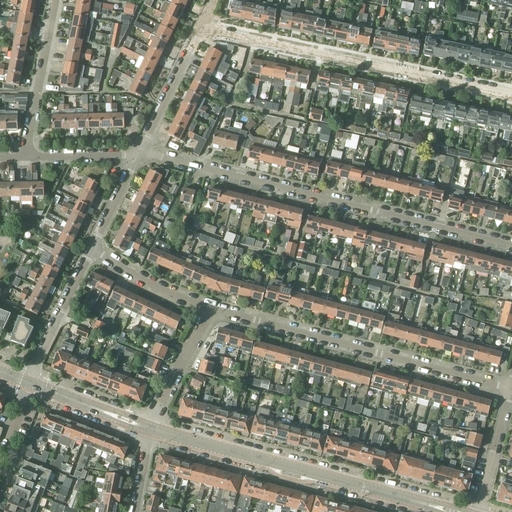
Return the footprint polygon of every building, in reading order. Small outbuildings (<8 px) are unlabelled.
[(77,0),(77,5),(100,9),(101,4),(96,3),(96,0),(77,0)] [(146,0),(144,5),(151,9),(154,0),(146,0)] [(186,0),(173,0),(171,6),(183,12),(188,1),(186,0)] [(231,0),(230,1),(227,14),(230,15),(230,17),(231,17),(231,18),(236,19),(237,18),(241,19),(245,0),(231,0)] [(245,0),(241,19),(245,20),(245,21),(252,23),(255,7),(248,6),(249,0),(245,0)] [(268,0),(267,6),(263,24),(268,25),(267,26),(273,27),(274,26),(275,26),(279,7),(272,5),(273,1),(268,0)] [(500,13),(498,19),(503,20),(506,9),(511,9),(511,0),(502,0),(501,7),(501,8),(500,13)] [(22,1),(20,13),(33,16),(33,14),(36,15),(37,9),(35,8),(35,4),(22,1)] [(296,6),(291,29),(295,30),(295,32),(301,33),(305,18),(298,16),(301,2),(297,1),(296,6)] [(413,12),(418,13),(421,3),(415,2),(413,12)] [(164,3),(159,13),(162,14),(166,16),(178,22),(183,12),(171,6),(164,3)] [(428,5),(421,3),(418,13),(425,15),(428,5)] [(132,16),(133,15),(134,6),(133,5),(126,4),(124,14),(132,16)] [(77,5),(75,16),(93,20),(96,21),(97,14),(99,14),(100,9),(77,5)] [(255,7),(252,23),(259,24),(259,23),(263,24),(267,6),(263,5),(263,9),(255,7)] [(283,7),(279,27),(280,27),(280,29),(286,30),(286,28),(291,29),(296,6),(291,6),(291,8),(283,7)] [(340,15),(335,39),(339,40),(339,41),(346,43),(349,27),(348,27),(348,25),(343,24),(346,10),(341,9),(341,11),(340,15)] [(305,18),(301,33),(308,35),(309,33),(313,34),(318,11),(314,10),(313,13),(306,12),(305,18)] [(318,11),(313,34),(317,35),(317,36),(324,38),(327,22),(320,21),(322,11),(318,11)] [(8,18),(7,23),(31,28),(33,16),(20,13),(15,12),(14,19),(8,18)] [(156,12),(154,16),(159,18),(164,20),(161,27),(173,33),(178,22),(166,16),(162,14),(159,13),(156,12)] [(463,12),(461,21),(471,22),(475,23),(477,23),(478,18),(468,13),(463,12)] [(327,22),(324,38),(331,39),(331,38),(335,39),(340,15),(336,14),(334,22),(333,22),(333,24),(327,22)] [(349,27),(346,43),(353,44),(353,43),(357,44),(362,20),(363,20),(364,15),(359,14),(357,24),(356,24),(355,28),(349,27)] [(75,16),(72,28),(90,32),(91,32),(93,20),(75,16)] [(487,17),(481,16),(480,16),(478,24),(479,24),(478,27),(485,28),(487,17)] [(377,29),(373,47),(374,47),(374,49),(380,50),(380,48),(385,49),(390,25),(391,20),(387,19),(387,22),(386,21),(384,30),(377,29)] [(362,20),(357,44),(362,44),(361,46),(367,47),(368,46),(369,46),(372,32),(364,30),(366,21),(363,20),(362,20)] [(7,23),(6,28),(12,29),(11,36),(15,37),(28,39),(31,28),(7,23)] [(143,25),(140,30),(146,33),(151,35),(156,38),(168,43),(173,33),(161,27),(156,25),(154,30),(148,28),(143,25)] [(390,25),(385,49),(389,50),(388,52),(395,53),(400,32),(393,31),(394,26),(390,25)] [(69,32),(67,38),(70,39),(70,40),(83,43),(88,43),(90,32),(72,28),(71,32),(69,32)] [(400,32),(395,53),(402,54),(403,53),(407,54),(412,30),(408,29),(407,34),(400,32)] [(412,30),(407,54),(411,55),(411,56),(417,57),(417,56),(418,56),(421,42),(414,41),(415,37),(417,31),(412,30)] [(426,39),(423,53),(434,56),(439,33),(436,32),(434,41),(426,39)] [(439,33),(434,56),(445,58),(448,44),(443,43),(443,40),(442,39),(444,33),(439,33)] [(15,37),(13,49),(26,51),(28,39),(15,37)] [(123,39),(116,37),(113,48),(118,49),(123,39)] [(460,46),(456,60),(468,63),(471,49),(465,47),(465,46),(465,45),(465,43),(466,38),(462,37),(460,43),(460,46)] [(156,38),(150,48),(162,54),(168,43),(156,38)] [(70,40),(68,52),(81,54),(83,43),(70,40)] [(126,41),(123,48),(128,51),(132,44),(126,41)] [(471,49),(468,63),(479,65),(484,42),(480,41),(478,50),(471,49)] [(493,53),(490,68),(501,70),(506,47),(508,42),(503,41),(500,55),(493,53)] [(484,42),(479,65),(490,68),(493,53),(486,52),(488,43),(484,42)] [(214,50),(222,54),(227,50),(228,46),(228,45),(217,43),(214,50)] [(448,44),(445,58),(456,60),(460,46),(456,45),(448,44)] [(506,47),(501,70),(511,72),(511,52),(510,52),(511,48),(506,47)] [(130,52),(128,51),(123,48),(121,53),(128,56),(130,52)] [(137,49),(135,54),(141,57),(145,59),(157,65),(162,54),(150,48),(148,54),(137,49)] [(13,49),(11,60),(24,63),(26,51),(13,49)] [(210,49),(204,60),(216,66),(221,68),(226,70),(228,66),(229,65),(224,63),(219,61),(222,54),(214,50),(210,49)] [(68,52),(65,64),(78,66),(81,54),(68,52)] [(138,61),(135,67),(140,70),(152,76),(157,65),(145,59),(141,57),(138,62),(138,61)] [(11,60),(9,72),(21,75),(24,63),(11,60)] [(204,60),(199,71),(211,77),(214,71),(225,76),(228,71),(226,70),(221,68),(216,66),(204,60)] [(251,60),(249,73),(261,76),(263,63),(251,60)] [(260,81),(259,82),(271,85),(275,65),(263,63),(261,76),(260,81)] [(65,64),(63,75),(81,79),(84,67),(78,66),(65,64)] [(275,65),(271,85),(283,87),(284,81),(287,68),(275,65)] [(287,68),(284,81),(290,82),(288,93),(294,94),(299,70),(287,68)] [(94,81),(100,82),(103,71),(96,70),(94,81)] [(112,70),(109,75),(120,80),(126,83),(123,89),(128,91),(130,91),(141,97),(147,87),(135,81),(130,78),(125,76),(123,75),(112,70)] [(137,77),(135,81),(147,87),(152,76),(140,70),(137,77)] [(299,70),(294,94),(298,95),(301,84),(308,86),(311,73),(299,70)] [(199,71),(194,82),(216,92),(218,87),(213,85),(208,82),(211,77),(199,71)] [(9,72),(6,84),(19,87),(21,75),(9,72)] [(231,72),(228,78),(236,81),(238,76),(233,73),(232,73),(231,72)] [(320,73),(316,91),(320,92),(319,93),(327,95),(329,87),(331,74),(326,73),(325,74),(320,73)] [(331,74),(329,87),(340,90),(342,78),(337,76),(337,75),(331,74)] [(63,75),(61,87),(69,89),(68,92),(81,92),(83,85),(88,86),(89,80),(81,79),(63,75)] [(338,98),(337,102),(348,104),(349,104),(350,99),(349,99),(354,79),(348,77),(348,79),(342,78),(340,90),(338,98)] [(354,79),(349,99),(350,99),(356,101),(355,109),(359,110),(365,82),(359,81),(360,80),(354,79)] [(254,80),(253,86),(252,86),(250,96),(255,97),(257,87),(258,81),(254,80)] [(194,82),(189,92),(201,98),(201,97),(204,92),(208,94),(213,97),(216,92),(194,82)] [(365,82),(359,110),(363,111),(364,104),(371,106),(373,97),(376,83),(370,82),(370,83),(365,82)] [(376,83),(373,97),(384,99),(387,87),(382,86),(382,85),(376,83)] [(383,106),(382,113),(386,113),(387,108),(393,109),(394,109),(398,88),(392,87),(392,88),(387,87),(384,99),(384,100),(383,106)] [(393,109),(393,111),(401,112),(400,116),(404,117),(409,92),(404,91),(404,89),(398,88),(394,109),(393,109)] [(189,92),(184,103),(196,108),(200,111),(204,113),(205,113),(207,109),(202,107),(203,106),(206,100),(201,97),(201,98),(189,92)] [(409,111),(408,115),(419,117),(420,113),(423,99),(412,97),(409,111)] [(420,113),(419,117),(431,120),(432,116),(432,115),(434,102),(423,99),(420,113)] [(434,102),(432,115),(432,116),(439,117),(436,128),(441,129),(443,118),(446,104),(434,102)] [(184,103),(178,114),(190,119),(196,122),(199,116),(202,117),(204,113),(200,111),(196,108),(184,103)] [(443,118),(441,129),(445,130),(446,124),(453,125),(454,120),(456,106),(446,104),(443,118)] [(52,117),(52,123),(52,130),(65,130),(64,116),(64,112),(64,105),(58,106),(58,112),(52,112),(52,117)] [(83,116),(76,116),(77,129),(88,129),(88,116),(88,111),(88,105),(83,105),(83,110),(83,116)] [(106,115),(100,115),(100,129),(113,129),(113,105),(106,105),(106,115)] [(117,105),(113,105),(113,129),(125,128),(125,125),(125,115),(123,115),(117,115),(117,105)] [(218,117),(223,108),(218,106),(214,115),(218,117)] [(454,120),(453,125),(453,124),(460,126),(458,135),(462,136),(463,134),(462,134),(465,122),(468,109),(456,106),(454,120)] [(233,110),(227,109),(225,117),(231,119),(233,110)] [(465,122),(462,134),(463,134),(467,135),(468,128),(475,129),(476,125),(479,111),(468,109),(465,122)] [(125,115),(125,125),(133,125),(133,117),(133,110),(123,110),(123,115),(125,115)] [(93,111),(88,111),(88,116),(88,129),(100,129),(100,115),(93,115),(93,111)] [(476,125),(475,129),(482,131),(481,138),(485,139),(485,137),(487,127),(490,113),(479,111),(476,125)] [(18,112),(6,113),(6,131),(18,130),(18,112)] [(487,127),(485,137),(489,138),(490,134),(497,135),(498,130),(501,116),(490,113),(487,127)] [(173,124),(185,130),(192,134),(197,123),(196,122),(190,119),(178,114),(173,124)] [(69,116),(64,116),(65,130),(77,129),(76,116),(69,116)] [(278,118),(267,116),(264,120),(273,130),(279,123),(274,122),(278,118)] [(511,118),(501,116),(498,130),(505,131),(503,141),(507,142),(509,132),(511,120),(511,118)] [(207,128),(212,130),(216,122),(211,120),(207,128)] [(256,125),(252,120),(245,127),(249,132),(256,125)] [(173,124),(168,135),(180,141),(184,143),(187,137),(202,144),(204,140),(197,136),(195,135),(192,134),(185,130),(173,124)] [(312,133),(321,135),(323,125),(314,124),(312,133)] [(331,128),(323,126),(321,135),(329,137),(331,128)] [(387,138),(389,129),(388,129),(387,132),(380,131),(381,127),(379,127),(377,136),(387,138)] [(228,130),(224,148),(236,151),(237,147),(243,148),(245,139),(246,138),(247,133),(229,128),(228,130)] [(215,132),(212,145),(224,148),(228,130),(224,129),(223,134),(215,132)] [(389,129),(387,138),(399,141),(400,136),(389,133),(390,129),(389,129)] [(414,144),(415,139),(416,133),(412,132),(410,138),(404,137),(403,142),(414,144)] [(243,148),(243,149),(249,151),(247,159),(259,161),(263,146),(252,143),(252,141),(247,137),(246,138),(245,139),(243,148)] [(437,144),(436,149),(436,150),(447,152),(448,146),(437,144)] [(263,146),(259,161),(271,164),(275,149),(263,146)] [(275,149),(271,164),(282,167),(286,152),(287,148),(283,147),(282,151),(275,149)] [(286,152),(282,167),(294,170),(298,155),(298,154),(299,150),(288,147),(287,152),(286,152)] [(458,157),(469,160),(470,153),(459,150),(458,157)] [(435,162),(440,163),(441,156),(429,153),(428,160),(436,161),(435,162)] [(480,161),(491,164),(493,155),(481,153),(480,161)] [(298,155),(294,170),(306,173),(310,157),(298,155)] [(493,155),(491,164),(491,163),(495,164),(502,166),(503,160),(496,159),(497,156),(493,155)] [(453,159),(441,156),(440,163),(444,164),(444,163),(454,165),(454,162),(453,159)] [(310,157),(306,173),(318,176),(322,160),(314,159),(310,157)] [(329,158),(325,174),(337,177),(340,164),(341,161),(329,158)] [(351,169),(348,180),(360,183),(363,170),(364,165),(353,162),(351,169)] [(470,170),(481,173),(483,166),(471,163),(470,170)] [(340,164),(337,177),(348,180),(351,169),(344,167),(344,165),(343,165),(340,164)] [(4,184),(0,184),(0,197),(9,198),(9,185),(9,166),(5,166),(5,173),(4,173),(4,184)] [(12,166),(9,166),(9,185),(9,198),(21,198),(20,184),(14,184),(14,172),(12,172),(12,166)] [(27,184),(20,184),(21,198),(32,197),(32,184),(32,166),(28,166),(28,172),(27,172),(27,184)] [(35,166),(32,166),(32,184),(32,197),(44,197),(44,184),(37,184),(37,172),(35,172),(35,166)] [(485,173),(493,175),(495,168),(483,166),(481,173),(485,173)] [(150,171),(144,183),(156,189),(162,177),(166,179),(169,171),(156,168),(154,173),(150,171)] [(363,170),(360,183),(372,186),(374,175),(367,173),(368,171),(363,170)] [(374,175),(372,186),(383,189),(387,176),(382,175),(381,176),(380,176),(374,175)] [(387,176),(383,189),(395,191),(398,181),(391,179),(391,177),(387,176)] [(398,181),(395,191),(407,194),(411,178),(406,177),(405,182),(398,181)] [(81,184),(79,189),(84,191),(96,197),(101,186),(89,180),(85,178),(81,184)] [(411,178),(407,194),(418,197),(421,186),(421,187),(423,181),(411,178)] [(433,188),(430,200),(442,203),(445,192),(447,185),(435,182),(433,188)] [(144,183),(139,193),(151,199),(156,201),(161,203),(163,200),(164,198),(154,193),(156,189),(144,183)] [(169,191),(175,194),(178,188),(172,185),(169,191)] [(421,186),(418,197),(430,200),(433,188),(429,187),(428,188),(421,187),(421,186)] [(210,188),(207,199),(208,200),(208,202),(213,203),(212,210),(217,211),(218,204),(219,204),(222,192),(210,188)] [(183,189),(180,202),(187,204),(192,205),(196,192),(183,189)] [(452,191),(447,209),(459,212),(463,196),(464,193),(452,190),(452,191)] [(81,196),(78,202),(90,208),(96,197),(84,191),(81,196)] [(222,192),(219,204),(223,205),(223,203),(224,203),(231,205),(234,194),(222,192)] [(139,193),(134,204),(146,209),(151,199),(139,193)] [(234,194),(231,205),(238,207),(237,209),(242,210),(246,197),(234,194)] [(463,196),(459,212),(471,215),(475,199),(463,196)] [(246,197),(242,210),(246,211),(247,209),(248,210),(253,211),(254,211),(257,200),(246,197)] [(475,199),(471,215),(483,218),(487,202),(475,199)] [(253,211),(252,218),(264,221),(265,216),(266,216),(269,203),(257,200),(254,211),(253,211)] [(66,203),(63,207),(73,212),(85,218),(90,208),(78,202),(76,207),(75,207),(66,203)] [(487,202),(483,218),(494,220),(497,210),(498,204),(487,202)] [(269,203),(266,216),(270,217),(271,215),(278,217),(281,206),(269,203)] [(134,204),(129,215),(141,220),(145,222),(150,225),(153,220),(147,217),(147,218),(143,216),(146,209),(134,204)] [(15,206),(10,206),(10,216),(19,215),(19,211),(15,211),(15,206)] [(281,206),(278,217),(285,219),(284,221),(288,222),(289,222),(292,209),(281,206)] [(63,207),(61,213),(70,217),(71,217),(68,223),(80,229),(85,218),(73,212),(63,207)] [(288,222),(287,226),(299,229),(301,223),(303,212),(292,209),(289,222),(288,222)] [(497,210),(494,220),(506,223),(508,213),(497,210)] [(48,213),(45,219),(51,222),(54,216),(48,213)] [(129,215),(124,225),(135,231),(141,234),(144,227),(149,230),(151,225),(150,225),(145,222),(141,220),(129,215)] [(194,215),(191,226),(197,229),(199,223),(201,217),(194,215)] [(306,229),(305,234),(317,237),(318,233),(317,233),(320,220),(309,217),(306,228),(306,229)] [(45,219),(42,224),(44,225),(53,229),(58,232),(63,234),(75,240),(80,229),(68,223),(65,229),(55,225),(55,224),(51,222),(45,219)] [(31,225),(21,220),(18,227),(28,231),(31,225)] [(202,224),(199,223),(197,229),(210,233),(212,227),(214,223),(206,220),(205,225),(202,224)] [(320,220),(317,233),(318,233),(322,234),(322,232),(329,234),(332,223),(320,220)] [(173,224),(165,221),(162,228),(170,232),(173,224)] [(332,223),(329,234),(337,236),(336,238),(341,239),(344,226),(332,223)] [(44,225),(42,230),(54,236),(51,242),(57,245),(69,251),(75,240),(63,234),(58,232),(53,229),(44,225)] [(124,225),(118,236),(130,242),(135,231),(124,225)] [(182,235),(185,228),(177,225),(174,232),(182,235)] [(344,226),(341,239),(345,240),(346,238),(353,240),(355,229),(344,226)] [(353,240),(351,246),(363,249),(364,245),(367,232),(355,229),(353,240)] [(233,245),(234,242),(236,236),(227,232),(223,241),(232,245),(233,244),(233,245)] [(367,232),(364,245),(369,246),(369,244),(376,246),(379,235),(367,232)] [(379,235),(376,246),(383,248),(383,250),(387,251),(390,238),(379,235)] [(118,236),(113,247),(125,253),(128,246),(132,249),(137,252),(138,250),(140,247),(134,244),(130,242),(118,236)] [(214,247),(216,240),(209,237),(207,244),(214,247)] [(387,251),(392,252),(392,250),(399,252),(402,241),(390,238),(387,251)] [(156,240),(148,260),(159,265),(165,251),(167,245),(156,240)] [(402,241),(399,252),(407,254),(406,256),(410,256),(414,244),(402,241)] [(286,249),(282,248),(280,255),(294,258),(297,245),(288,243),(286,249)] [(40,244),(37,249),(42,251),(48,254),(52,256),(64,262),(69,251),(57,245),(54,251),(40,244)] [(410,256),(409,260),(422,263),(426,247),(414,244),(410,256)] [(433,245),(429,261),(441,263),(445,247),(433,245)] [(300,246),(297,259),(305,261),(308,248),(300,246)] [(145,257),(148,251),(140,247),(137,253),(145,257)] [(445,247),(441,263),(452,266),(454,261),(456,250),(445,247)] [(452,266),(452,267),(464,270),(464,269),(465,265),(468,253),(456,250),(454,261),(452,266)] [(165,251),(159,265),(171,270),(175,259),(177,256),(165,251)] [(465,265),(464,269),(476,272),(480,256),(468,253),(465,265)] [(188,261),(182,275),(192,279),(197,269),(198,265),(192,262),(194,257),(189,255),(187,260),(188,261)] [(50,260),(47,266),(59,272),(64,262),(52,256),(50,260)] [(175,259),(171,270),(182,275),(188,261),(187,260),(177,256),(175,259)] [(480,256),(476,272),(487,275),(491,259),(480,256)] [(197,269),(192,279),(203,284),(209,270),(211,264),(200,259),(198,265),(197,269)] [(491,259),(487,275),(499,278),(503,262),(491,259)] [(511,264),(503,262),(499,278),(500,278),(510,281),(511,274),(511,264)] [(305,273),(310,274),(312,267),(300,265),(299,269),(306,271),(305,273)] [(47,266),(42,277),(53,283),(59,272),(47,266)] [(29,271),(29,270),(21,267),(17,276),(24,280),(27,275),(29,271)] [(219,278),(215,290),(221,293),(221,291),(227,292),(232,277),(234,270),(223,267),(220,275),(219,278)] [(322,275),(333,278),(334,271),(323,268),(323,270),(322,275)] [(209,270),(203,284),(209,286),(208,288),(215,290),(219,278),(220,275),(214,272),(209,270)] [(92,273),(86,285),(92,288),(87,298),(92,300),(93,301),(98,291),(104,279),(92,273)] [(254,284),(250,298),(262,302),(265,290),(266,290),(266,287),(259,285),(261,277),(257,276),(255,284),(254,284)] [(410,282),(404,280),(402,287),(408,288),(409,288),(417,290),(420,278),(412,276),(410,282)] [(42,277),(36,287),(48,293),(53,283),(42,277)] [(232,277),(227,292),(239,295),(242,284),(243,280),(232,277)] [(351,278),(346,277),(341,295),(347,297),(351,278)] [(16,278),(12,286),(17,288),(21,280),(16,278)] [(92,300),(86,313),(89,314),(97,302),(102,293),(102,292),(108,296),(114,284),(104,279),(98,291),(93,301),(92,300)] [(242,284),(239,295),(250,298),(254,284),(243,280),(242,284)] [(269,284),(265,298),(278,302),(282,287),(269,284)] [(420,291),(429,294),(431,287),(421,285),(420,291)] [(390,288),(382,286),(380,292),(388,294),(390,288)] [(36,287),(31,299),(43,304),(48,293),(36,287)] [(282,287),(278,302),(290,305),(294,290),(282,287)] [(116,288),(106,308),(114,311),(117,305),(121,307),(127,294),(116,288)] [(393,296),(400,298),(402,291),(395,289),(393,296)] [(11,295),(24,301),(26,296),(21,294),(14,290),(11,295)] [(294,290),(290,305),(301,308),(305,293),(294,290)] [(305,293),(301,308),(313,311),(317,297),(305,293)] [(127,294),(121,307),(131,312),(132,313),(138,299),(127,294)] [(418,295),(416,301),(413,315),(418,316),(422,296),(418,295)] [(317,297),(313,311),(324,314),(328,300),(317,297)] [(31,299),(25,310),(37,316),(43,304),(31,299)] [(138,299),(132,313),(138,316),(142,318),(149,304),(138,299)] [(328,300),(324,314),(336,317),(340,303),(328,300)] [(499,314),(511,317),(511,305),(502,302),(502,304),(499,314)] [(340,303),(336,317),(347,320),(351,306),(340,303)] [(363,309),(359,324),(370,327),(374,312),(375,306),(364,303),(362,309),(363,309)] [(149,304),(142,318),(146,320),(153,323),(160,309),(149,304)] [(469,306),(463,305),(461,314),(466,317),(467,311),(469,311),(470,306),(469,306)] [(351,306),(347,320),(359,324),(363,309),(362,309),(351,306)] [(160,309),(153,323),(160,326),(164,328),(171,314),(160,309)] [(0,338),(11,315),(0,310),(0,338)] [(374,312),(370,327),(382,330),(386,315),(374,312)] [(493,313),(492,318),(498,319),(496,326),(509,330),(511,330),(511,325),(511,317),(499,314),(493,313)] [(171,314),(164,328),(168,330),(174,333),(181,319),(171,314)] [(25,347),(34,329),(28,327),(30,322),(19,318),(12,335),(11,334),(11,335),(8,334),(6,340),(25,347)] [(386,323),(383,334),(395,338),(399,323),(394,321),(393,325),(386,323)] [(97,322),(94,330),(102,333),(105,325),(97,322)] [(399,323),(395,338),(406,341),(410,326),(399,323)] [(410,326),(406,341),(418,344),(422,329),(410,326)] [(78,328),(76,334),(87,339),(89,332),(78,328)] [(445,335),(441,350),(453,353),(457,339),(456,339),(458,333),(451,331),(451,329),(447,328),(445,335)] [(219,329),(215,345),(222,346),(226,348),(230,332),(219,329)] [(422,329),(418,344),(430,347),(434,332),(422,329)] [(506,341),(508,335),(496,330),(494,337),(506,341)] [(89,332),(87,339),(92,341),(95,335),(89,332)] [(230,332),(226,348),(227,348),(234,350),(238,351),(242,336),(230,332)] [(434,332),(430,347),(441,350),(445,335),(434,332)] [(242,336),(238,351),(242,352),(250,354),(254,339),(242,336)] [(457,339),(453,353),(464,356),(469,337),(465,336),(464,341),(457,339)] [(160,337),(158,343),(168,348),(171,341),(160,337)] [(469,337),(464,356),(476,359),(480,345),(472,343),(474,338),(469,337)] [(57,353),(52,367),(53,367),(52,369),(54,369),(53,370),(59,372),(60,371),(64,373),(70,357),(71,355),(74,347),(66,343),(63,342),(58,354),(57,353)] [(255,343),(251,358),(253,359),(262,361),(266,346),(255,343)] [(150,351),(148,355),(163,361),(167,350),(157,345),(154,352),(150,351)] [(480,345),(476,359),(487,363),(491,348),(480,345)] [(266,346),(262,361),(274,365),(278,349),(266,346)] [(491,348),(487,363),(499,366),(500,362),(506,363),(510,349),(504,347),(503,351),(491,348)] [(81,361),(75,377),(79,379),(79,380),(84,382),(85,381),(86,381),(92,366),(86,363),(87,360),(86,359),(90,349),(87,348),(84,352),(81,361)] [(126,348),(124,354),(123,353),(121,359),(123,360),(123,359),(124,359),(126,355),(134,359),(136,353),(133,351),(126,348)] [(278,349),(274,365),(285,368),(290,353),(278,349)] [(70,357),(64,373),(65,373),(64,374),(70,377),(70,375),(75,377),(81,361),(84,352),(80,351),(77,360),(70,357)] [(290,353),(285,368),(291,369),(292,365),(298,367),(301,356),(290,353)] [(209,354),(207,361),(222,365),(224,358),(209,354)] [(298,367),(297,371),(304,372),(309,374),(313,359),(301,356),(298,367)] [(157,374),(162,363),(149,358),(144,368),(157,374)] [(92,366),(86,381),(86,382),(86,383),(91,385),(92,384),(96,386),(102,370),(106,361),(102,359),(100,363),(98,368),(92,366)] [(102,370),(96,386),(101,387),(100,388),(106,390),(106,389),(107,390),(113,374),(107,372),(111,361),(106,359),(106,361),(102,370)] [(313,359),(309,374),(313,375),(320,377),(324,362),(313,359)] [(202,361),(199,374),(213,377),(214,378),(217,365),(213,364),(202,361)] [(324,362),(320,377),(328,379),(332,380),(336,365),(324,362)] [(336,365),(332,380),(336,381),(343,383),(347,368),(336,365)] [(113,374),(107,390),(108,390),(108,391),(113,393),(113,392),(118,394),(127,369),(124,367),(120,377),(113,374)] [(347,368),(343,383),(351,385),(355,386),(359,371),(347,368)] [(127,369),(118,394),(123,396),(122,397),(128,399),(128,398),(130,399),(136,383),(135,383),(129,380),(130,377),(129,376),(132,371),(127,369)] [(359,371),(355,386),(359,387),(360,384),(369,386),(372,375),(359,371)] [(375,371),(370,389),(382,392),(387,375),(375,371)] [(199,390),(201,386),(204,388),(206,379),(195,374),(190,386),(199,390)] [(136,383),(130,399),(133,400),(133,401),(141,404),(150,381),(148,381),(149,380),(137,375),(135,381),(137,381),(136,383)] [(387,375),(382,392),(393,395),(394,393),(398,378),(387,375)] [(252,386),(256,387),(258,381),(254,379),(253,380),(246,378),(245,384),(252,386)] [(398,378),(394,393),(405,396),(409,381),(398,378)] [(262,382),(260,388),(268,390),(270,382),(263,380),(262,382)] [(409,381),(405,396),(417,399),(421,384),(409,381)] [(421,384),(417,399),(429,402),(433,387),(421,384)] [(280,394),(288,396),(291,387),(286,385),(285,388),(282,387),(280,394)] [(433,387),(429,402),(441,405),(442,401),(445,390),(433,387)] [(445,390),(442,401),(448,403),(447,407),(452,408),(456,393),(445,390)] [(456,393),(452,408),(464,411),(468,397),(456,393)] [(179,411),(178,415),(179,415),(179,416),(181,416),(180,418),(187,419),(187,418),(191,419),(195,404),(197,398),(185,395),(183,402),(181,403),(180,406),(181,408),(180,411),(179,411)] [(303,395),(302,401),(311,404),(313,398),(303,395)] [(195,404),(191,419),(192,419),(193,421),(196,422),(198,421),(203,422),(209,397),(205,396),(202,406),(195,404)] [(209,397),(203,422),(207,424),(208,425),(212,426),(213,425),(214,425),(218,410),(211,408),(213,398),(209,397)] [(232,403),(226,428),(230,430),(230,431),(235,433),(236,431),(237,432),(241,416),(242,412),(236,410),(237,404),(236,404),(238,398),(233,397),(232,403)] [(468,397),(464,411),(475,415),(479,400),(468,397)] [(475,415),(474,417),(479,419),(480,416),(487,418),(491,403),(479,400),(475,415)] [(218,410),(214,425),(215,426),(216,427),(219,428),(221,427),(226,428),(232,403),(227,401),(224,411),(218,410)] [(351,405),(349,412),(359,415),(361,413),(363,407),(355,405),(354,406),(351,405)] [(241,416),(237,432),(238,432),(239,433),(242,434),(244,433),(249,435),(256,409),(251,408),(248,418),(241,416)] [(258,408),(251,433),(257,435),(257,436),(261,437),(262,436),(263,437),(268,421),(270,411),(264,409),(258,408)] [(282,414),(275,440),(280,441),(281,443),(284,444),(286,443),(287,443),(291,427),(293,422),(285,419),(287,410),(283,409),(282,414)] [(342,414),(335,412),(333,420),(340,421),(342,414)] [(41,428),(36,441),(46,445),(48,440),(57,417),(52,416),(53,415),(48,413),(48,414),(46,413),(41,428)] [(268,421),(263,437),(265,437),(265,438),(269,439),(270,438),(275,440),(282,414),(278,413),(276,418),(275,418),(274,422),(274,423),(268,421)] [(306,416),(298,446),(303,447),(304,449),(308,450),(309,449),(310,449),(314,434),(307,432),(312,416),(307,415),(307,416),(306,416)] [(291,427),(287,443),(288,443),(288,445),(292,446),(293,445),(298,446),(306,416),(305,416),(301,419),(299,425),(300,425),(299,429),(298,429),(291,427)] [(57,417),(48,440),(58,444),(67,421),(66,421),(67,420),(62,418),(62,419),(57,417)] [(68,422),(67,421),(62,436),(58,444),(68,448),(77,425),(72,423),(73,422),(69,420),(68,422)] [(77,425),(68,448),(73,450),(76,441),(82,444),(88,429),(87,429),(87,428),(82,426),(82,427),(77,425)] [(314,434),(310,449),(311,449),(312,451),(315,452),(317,451),(322,452),(329,427),(324,425),(321,435),(314,434)] [(340,441),(336,456),(337,456),(337,458),(341,459),(342,458),(347,459),(356,430),(350,428),(346,442),(340,441)] [(88,429),(82,444),(88,446),(85,454),(84,457),(88,459),(89,456),(98,433),(93,431),(94,430),(89,429),(88,430),(88,429)] [(356,430),(347,459),(352,461),(353,462),(357,463),(358,462),(359,462),(363,447),(356,445),(360,431),(356,430)] [(330,431),(324,453),(329,454),(330,456),(333,457),(335,456),(336,456),(340,441),(340,440),(342,434),(330,431)] [(98,433),(89,456),(93,458),(96,449),(102,452),(108,437),(107,437),(108,436),(103,434),(102,435),(98,433)] [(467,433),(464,445),(479,449),(482,437),(467,433)] [(363,447),(359,462),(360,463),(361,464),(364,465),(366,464),(371,466),(377,441),(379,435),(374,434),(370,448),(370,449),(363,447)] [(108,437),(102,452),(108,454),(105,462),(109,464),(118,441),(113,439),(114,438),(109,436),(109,438),(108,437)] [(118,441),(109,464),(114,465),(117,458),(123,460),(129,445),(128,445),(128,444),(123,442),(123,443),(118,441)] [(377,441),(371,466),(376,467),(376,469),(380,470),(381,468),(382,469),(387,453),(380,452),(382,443),(377,441)] [(40,462),(42,457),(34,454),(34,451),(23,447),(20,455),(40,462)] [(467,448),(460,473),(455,491),(467,494),(472,476),(478,451),(467,448)] [(387,453),(382,469),(383,469),(384,471),(388,472),(389,471),(394,472),(399,457),(387,453)] [(426,464),(421,481),(426,483),(426,484),(430,485),(431,484),(432,484),(437,467),(431,465),(434,456),(428,455),(426,464)] [(156,471),(154,481),(164,484),(167,475),(171,459),(160,456),(158,466),(157,467),(156,470),(156,471)] [(40,462),(49,466),(52,461),(42,457),(40,462)] [(402,457),(397,475),(403,476),(403,477),(407,478),(408,478),(409,478),(414,461),(402,457)] [(164,484),(163,485),(175,488),(182,462),(176,461),(176,460),(173,459),(172,459),(171,459),(167,475),(164,484)] [(49,466),(60,470),(63,464),(52,460),(52,461),(49,466)] [(414,461),(409,478),(410,478),(411,480),(414,481),(415,480),(421,481),(426,464),(421,463),(414,461)] [(448,470),(444,487),(449,489),(449,490),(453,491),(454,490),(455,491),(460,473),(454,471),(456,462),(450,461),(448,470)] [(21,467),(21,471),(48,481),(52,472),(24,462),(23,468),(21,467)] [(175,489),(174,491),(179,492),(183,479),(189,481),(194,465),(192,465),(192,464),(189,463),(188,464),(182,462),(175,488),(175,489)] [(72,468),(63,464),(60,470),(70,474),(72,468)] [(110,465),(108,472),(116,473),(117,468),(117,466),(110,465)] [(194,465),(189,481),(196,483),(201,484),(205,469),(200,467),(199,466),(196,465),(195,466),(194,465)] [(437,467),(432,484),(434,485),(434,486),(438,487),(439,486),(444,487),(448,470),(437,467)] [(196,500),(196,501),(201,502),(204,490),(211,492),(212,487),(213,487),(217,472),(216,471),(215,470),(212,469),(211,470),(205,469),(201,484),(199,489),(198,495),(196,500)] [(80,478),(81,473),(82,471),(79,470),(78,472),(76,471),(74,478),(78,479),(78,477),(80,478)] [(18,475),(18,479),(45,490),(48,481),(21,471),(20,476),(18,475)] [(208,511),(218,511),(225,491),(229,475),(230,475),(229,475),(223,473),(222,472),(220,471),(218,472),(217,472),(213,487),(219,489),(215,505),(211,503),(208,511)] [(97,478),(97,483),(121,487),(122,483),(123,483),(124,478),(123,477),(107,473),(105,480),(97,478)] [(218,511),(231,511),(241,478),(230,475),(229,475),(225,491),(218,511)] [(15,484),(14,488),(42,498),(45,490),(18,479),(17,484),(15,484)] [(245,479),(236,511),(248,511),(252,498),(256,482),(255,482),(255,481),(248,479),(248,480),(245,479)] [(511,481),(503,480),(497,502),(503,503),(503,505),(507,505),(508,505),(509,505),(511,493),(511,481)] [(75,489),(82,491),(84,482),(79,481),(75,489)] [(256,482),(252,498),(258,500),(257,504),(258,504),(257,511),(260,511),(267,485),(262,484),(261,483),(258,482),(257,483),(256,482)] [(97,483),(95,493),(102,494),(121,498),(122,491),(121,490),(121,487),(97,483)] [(267,485),(260,511),(261,511),(264,511),(265,510),(273,511),(275,504),(280,489),(279,488),(279,487),(272,486),(272,487),(267,485)] [(61,490),(59,495),(66,497),(69,489),(62,486),(61,490)] [(12,492),(11,496),(39,506),(42,498),(14,488),(13,493),(12,492)] [(280,489),(275,504),(276,504),(282,506),(280,510),(281,510),(280,511),(285,511),(287,507),(291,492),(285,490),(285,489),(282,488),(280,489)] [(81,493),(75,491),(72,499),(78,501),(81,493)] [(291,492),(287,507),(291,508),(292,508),(291,511),(296,511),(297,511),(302,495),(301,495),(300,493),(298,493),(296,493),(291,492)] [(93,499),(93,503),(117,507),(118,504),(120,504),(121,498),(102,494),(101,500),(93,499)] [(297,511),(309,511),(313,498),(310,497),(310,496),(304,494),(304,495),(302,495),(297,511)] [(11,500),(8,504),(28,511),(36,511),(39,506),(11,496),(9,499),(11,500)] [(150,498),(146,511),(147,511),(156,511),(160,499),(150,496),(150,498)] [(75,511),(78,501),(72,499),(68,509),(73,510),(75,511)] [(326,511),(329,502),(317,499),(313,511),(326,511)] [(329,502),(326,511),(338,511),(340,505),(335,504),(336,503),(329,501),(329,502)] [(50,511),(53,511),(63,511),(66,507),(59,504),(59,505),(53,503),(50,511)] [(93,503),(92,507),(100,509),(99,511),(117,511),(118,511),(117,511),(117,507),(93,503)]
